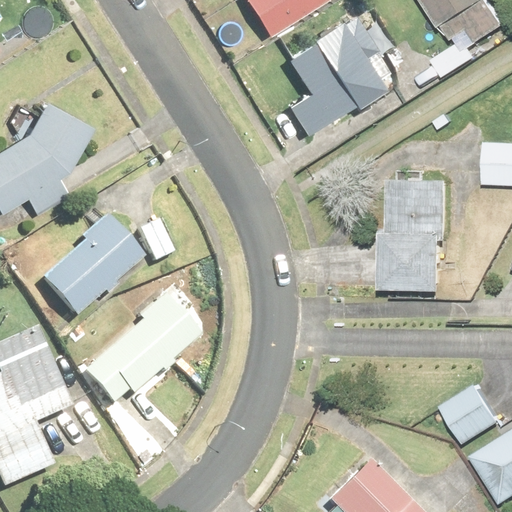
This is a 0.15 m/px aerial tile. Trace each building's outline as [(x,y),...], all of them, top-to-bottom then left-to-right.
[(245,0),(272,38),(327,0),(245,0)] [(492,0),(427,0),(457,42),(473,32),(481,43),(507,25),(491,1),(492,0)] [(356,111),(387,90),(367,59),(377,52),(353,15),(285,60),(306,92),(285,106),(305,136),(352,105),(356,111)] [(479,58),(468,41),(437,61),(448,78),(479,58)] [(56,176),(71,166),(93,133),(46,104),(28,133),(0,150),(0,205),(4,211),(26,196),(38,216),(69,197),(56,176)] [(511,143),(489,142),(487,184),(511,185),(511,143)] [(450,290),(456,181),(395,178),(389,287),(450,290)] [(143,258),(107,219),(41,279),(78,319),(143,258)] [(200,331),(166,295),(84,372),(118,409),(200,331)] [(63,403),(37,330),(0,343),(0,376),(1,379),(0,378),(0,480),(3,488),(50,471),(29,416),(63,403)] [(481,384),(445,405),(467,444),(504,423),(481,384)] [(511,502),(511,436),(478,457),(508,505),(511,502)] [(421,511),(371,460),(328,501),(338,511),(421,511)]
